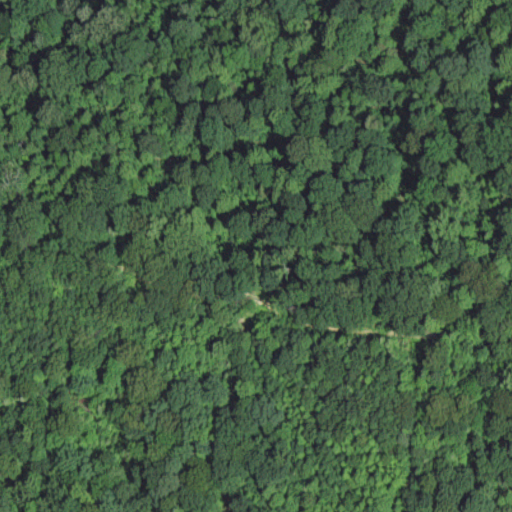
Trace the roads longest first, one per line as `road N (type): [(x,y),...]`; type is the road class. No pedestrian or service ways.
road 1 (track): [(272,36),(120,198),(0,172)]
road 2 (track): [(235,0),(272,36),(511,29)]
